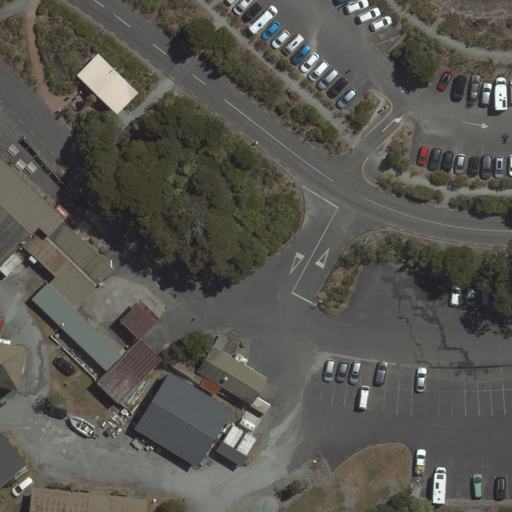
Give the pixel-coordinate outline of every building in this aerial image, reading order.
[(103,52),(80,76),(120,114),(143,90),(103,52)] [(0,178),(9,169),(0,163),(0,178)] [(65,221),(9,169),(0,178),(0,268),(20,247),(30,257),(65,221)] [(114,270),(65,221),(30,257),(52,278),(47,283),(76,309),(114,270)] [(76,309),(47,283),(33,299),(109,369),(125,353),(105,335),(76,309)] [(120,320),(139,338),(158,317),(140,300),(120,320)] [(119,403),(160,358),(139,338),(125,353),(109,369),(97,383),(119,403)] [(0,385),(18,389),(25,347),(0,342),(0,385)] [(269,380),(214,346),(198,372),(252,407),(269,380)] [(198,466),(232,410),(170,372),(135,428),(198,466)] [(261,436),(235,419),(216,448),(243,465),(261,436)] [(0,487),(29,463),(2,432),(0,433),(0,487)] [(302,493),(255,511),(346,511),(335,484),(325,460),(294,472),(302,493)] [(145,511),(147,499),(33,489),(31,511),(145,511)]
